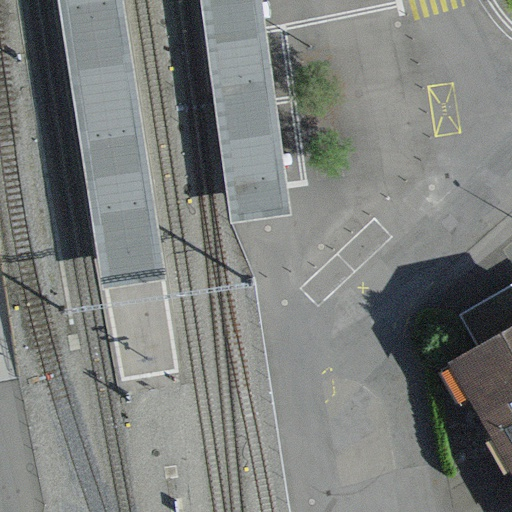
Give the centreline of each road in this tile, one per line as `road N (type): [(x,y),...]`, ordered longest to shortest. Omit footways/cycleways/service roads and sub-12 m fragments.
road 1 (residential): [(511,178),(355,336),(393,511)]
road 2 (residential): [(511,178),(443,0)]
